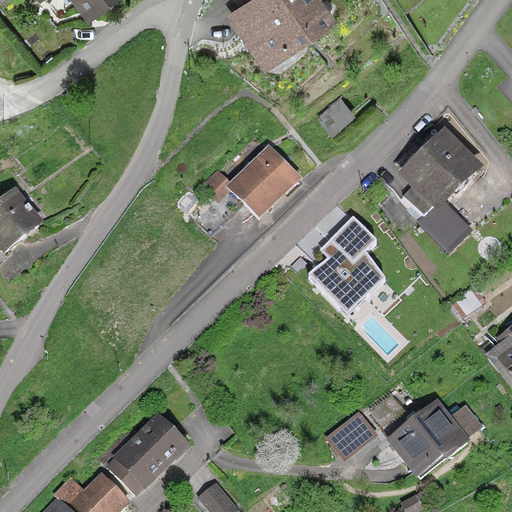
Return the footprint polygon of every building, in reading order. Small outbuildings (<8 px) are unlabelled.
[(80,0),(92,15),(110,0),(80,0)] [(330,16),(318,0),(250,0),(229,16),(264,64),(330,16)] [(477,174),(442,139),(399,181),(434,216),(477,174)] [(293,184),(266,155),(230,190),(256,218),(293,184)] [(44,231),(18,197),(0,210),(0,245),(9,258),(44,231)] [(377,247),(353,222),(320,254),(329,262),(309,281),(347,320),(385,283),(363,260),(377,247)] [(511,332),(507,337),(511,342),(488,360),(511,390),(511,332)] [(462,442),(435,408),(388,445),(415,478),(462,442)] [(357,417),(324,442),(341,466),(375,440),(357,417)] [(154,425),(65,511),(121,511),(182,452),(154,425)] [(235,511),(213,487),(196,502),(204,511),(235,511)] [(400,506),(402,511),(423,511),(416,497),(400,506)]
